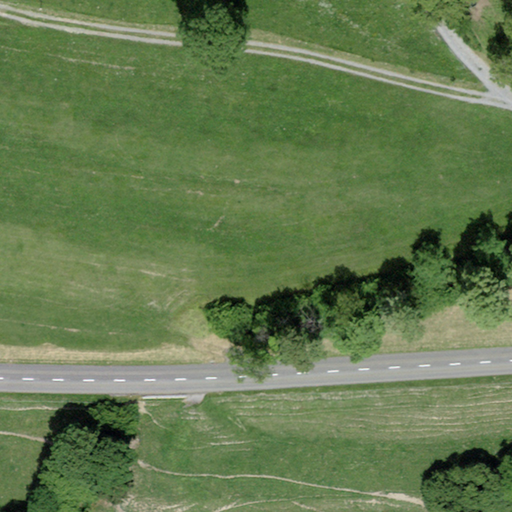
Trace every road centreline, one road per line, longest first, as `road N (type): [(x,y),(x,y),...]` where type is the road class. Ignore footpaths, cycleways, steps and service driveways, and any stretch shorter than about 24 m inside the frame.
road 1 (track): [(511,102),(273,44),(75,24),(0,6)]
road 2 (secondary): [(511,363),(244,378),(0,378)]
